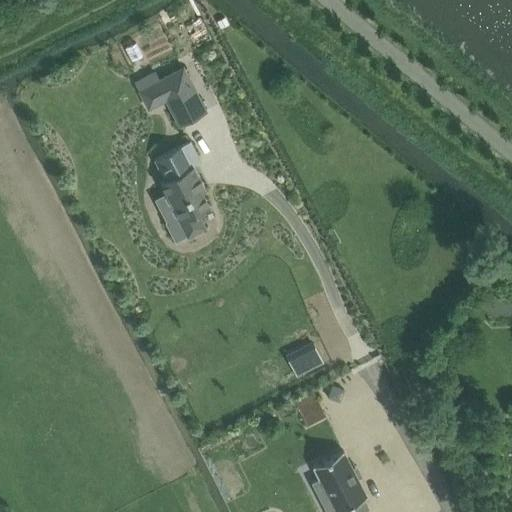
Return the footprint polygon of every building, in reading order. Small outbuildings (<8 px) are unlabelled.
[(207,110),(184,65),(137,89),(148,109),(165,100),(178,125),(207,110)] [(154,157),(165,182),(157,185),(162,194),(156,197),(167,221),(166,221),(175,240),(205,226),(198,212),(211,206),(202,186),(208,184),(198,162),(201,161),(192,140),(154,157)] [(511,311),(511,291),(485,294),(477,301),(491,314),(511,311)] [(309,359),(284,372),(291,386),(316,373),(309,359)] [(391,441),(383,426),(354,370),(317,389),(354,460),(391,441)] [(343,449),(313,465),(319,478),(313,481),(322,500),(329,496),(336,511),(344,508),(345,511),(358,511),(368,507),(364,497),(367,495),(343,449)]
